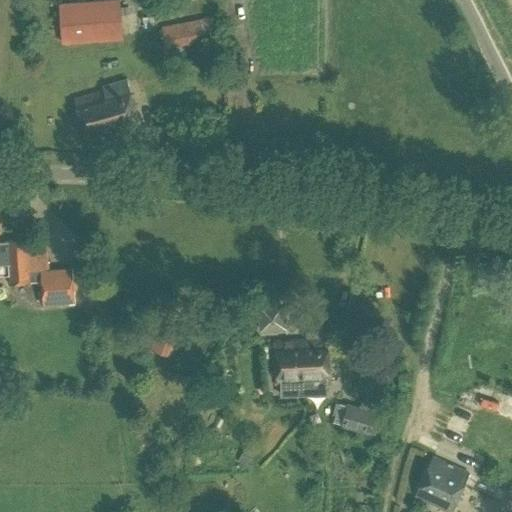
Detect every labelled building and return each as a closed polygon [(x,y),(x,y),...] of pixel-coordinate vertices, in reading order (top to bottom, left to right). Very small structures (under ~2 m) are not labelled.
[(112,0),(61,4),(63,45),(122,41),(119,0),(112,0)] [(134,17),(137,37),(146,35),(143,16),(134,17)] [(162,27),(166,49),(215,39),(209,18),(162,27)] [(73,99),(87,143),(140,126),(125,79),(102,88),(103,90),(73,99)] [(0,264),(10,264),(11,284),(41,282),(43,305),(75,303),(73,269),(29,272),(27,242),(27,241),(0,242),(0,264)] [(257,304),(259,333),(288,330),(285,302),(257,304)] [(304,353),(299,353),(299,370),(308,376),(309,385),(303,385),(304,395),(314,395),(325,394),(324,384),(330,384),(328,338),(323,338),(321,304),(303,305),(305,339),(303,339),(304,353)] [(142,344),(168,354),(177,330),(151,320),(142,344)] [(303,339),(275,341),(277,387),(280,387),(280,396),(304,395),(303,385),(309,385),(308,376),(299,370),(299,353),(304,353),(303,339)] [(346,404),(339,428),(376,439),(383,415),(346,404)] [(472,416),(454,417),(455,426),(472,425),(472,416)] [(416,497),(451,511),(453,511),(469,473),(433,458),(416,497)]
